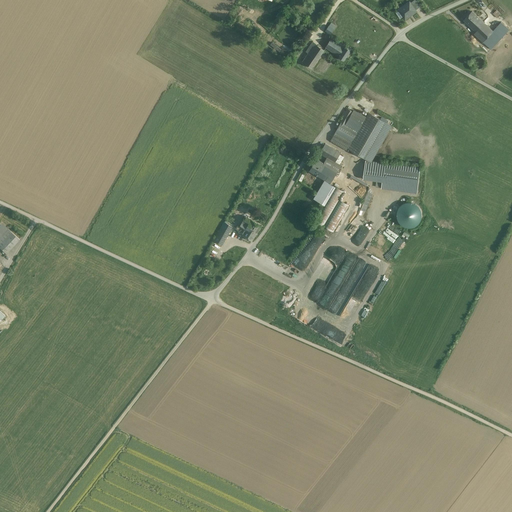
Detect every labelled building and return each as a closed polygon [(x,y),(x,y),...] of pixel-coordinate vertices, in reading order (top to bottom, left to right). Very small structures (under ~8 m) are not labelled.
[(420,7),(415,0),(414,0),(410,3),(415,10),(420,7)] [(409,2),(403,7),(403,8),(399,11),(396,13),(400,19),(403,16),(404,18),(409,15),(409,14),(411,13),(412,15),(416,11),(415,10),(410,3),(409,2)] [(472,11),(464,20),(469,25),(478,16),(472,11)] [(493,30),(478,16),(469,25),(475,30),(473,32),(487,45),(496,34),(497,34),(493,30)] [(501,22),(493,30),(497,34),(496,34),(501,39),(509,30),(501,22)] [(336,27),(331,23),(325,31),(331,35),(336,27)] [(496,34),(487,45),(491,49),(501,39),(496,34)] [(344,46),(332,38),(326,47),(338,55),(344,46)] [(325,50),(313,41),(306,52),(308,54),(303,61),(312,68),(325,50)] [(272,42),(270,45),(280,52),(282,48),(272,42)] [(351,50),(345,45),(344,46),(338,55),(338,56),(344,60),(351,50)] [(477,57),(476,58),(475,58),(474,58),(473,59),(473,60),(472,60),(472,61),(472,62),(472,63),(472,64),(472,65),(473,66),(473,67),(474,68),(475,68),(475,69),(476,69),(477,69),(479,69),(480,69),(481,69),(482,68),(483,68),(483,67),(483,66),(484,66),(484,65),(484,64),(484,63),(484,62),(484,61),(483,60),(482,60),(482,59),(481,59),(481,58),(480,58),(478,57),(477,57)] [(348,108),(338,126),(339,126),(342,122),(346,124),(353,112),(348,108)] [(365,118),(353,111),(353,112),(346,124),(358,131),(365,118)] [(369,113),(349,149),(364,157),(384,122),(369,113)] [(346,124),(342,122),(339,126),(336,131),(352,141),(358,131),(346,124)] [(364,157),(362,159),(370,163),(391,126),(384,122),(364,157)] [(352,141),(336,131),(331,141),(347,150),(352,141)] [(341,153),(325,144),(320,154),(327,157),(330,160),(335,162),(341,153)] [(323,163),(316,159),(309,171),(318,176),(325,164),(328,166),(329,164),(328,164),(330,160),(327,157),(323,163)] [(362,178),(370,163),(362,159),(352,179),(363,185),(366,180),(362,178)] [(341,166),(335,162),(330,160),(328,164),(329,164),(328,166),(337,171),(337,172),(338,172),(341,166)] [(370,163),(362,178),(366,180),(374,164),(370,163)] [(421,168),(370,163),(374,164),(366,180),(383,182),(382,189),(417,194),(421,168)] [(337,171),(328,166),(325,164),(318,176),(330,183),(337,172),(337,171)] [(335,185),(314,220),(324,226),(340,199),(344,191),(335,185)] [(340,199),(324,226),(334,231),(349,205),(340,199)] [(397,212),(397,217),(398,221),(401,224),(404,227),(408,228),(412,228),(417,227),(420,224),(422,220),(423,216),(422,212),(420,208),(418,205),(414,203),(410,202),(405,203),(402,205),(399,208),(397,212)] [(260,227),(250,220),(244,217),(241,222),(246,225),(246,226),(256,233),(260,227)] [(232,228),(224,223),(216,236),(224,241),(232,228)] [(256,233),(246,226),(245,228),(238,224),(235,228),(239,231),(238,232),(251,241),(256,233)] [(7,228),(0,235),(0,247),(6,253),(19,239),(7,228)] [(267,266),(266,268),(279,275),(280,272),(284,274),(287,267),(276,261),(272,269),(267,266)] [(383,289),(388,280),(382,277),(378,286),(383,289)] [(315,286),(312,292),(319,296),(321,293),(319,291),(321,289),(323,290),(315,286)] [(330,296),(327,299),(322,295),(316,303),(326,310),(329,306),(326,305),(328,303),(327,302),(331,297),(330,296)]
